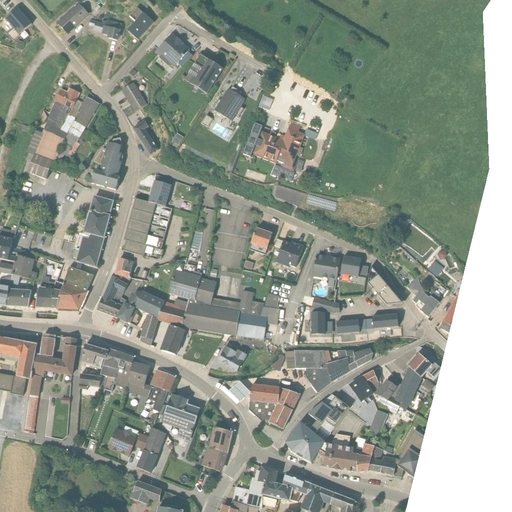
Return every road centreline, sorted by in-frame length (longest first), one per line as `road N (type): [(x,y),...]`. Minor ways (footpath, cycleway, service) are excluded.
road 1 (unclassified): [(431,334),(362,252),(133,164)]
road 2 (residential): [(269,73),(169,17),(99,94)]
road 3 (tertiary): [(246,448),(232,413),(197,380),(82,333)]
road 4 (residential): [(266,459),(324,395),(412,345)]
road 5 (residential): [(133,164),(82,333)]
road 6 (tertiary): [(266,459),(429,511)]
road 7 (residential): [(69,447),(212,505)]
road 8 (residential): [(16,0),(99,94)]
